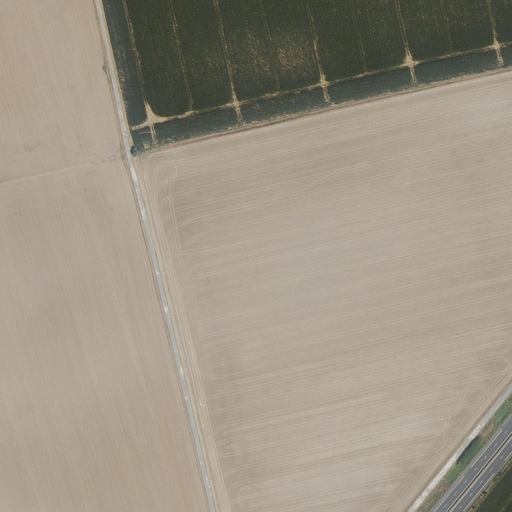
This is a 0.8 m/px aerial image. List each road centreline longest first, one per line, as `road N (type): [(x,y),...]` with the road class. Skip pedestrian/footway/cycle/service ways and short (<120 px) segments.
road 1 (track): [(97,0),(211,511)]
road 2 (track): [(406,511),(511,382)]
